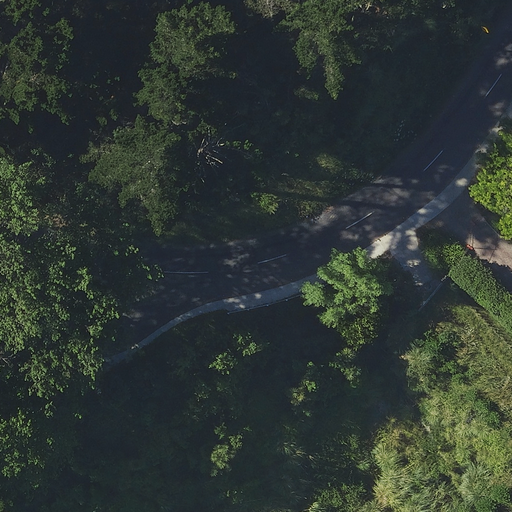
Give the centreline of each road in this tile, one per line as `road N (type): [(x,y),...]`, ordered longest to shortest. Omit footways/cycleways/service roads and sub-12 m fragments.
road 1 (residential): [(0,187),(178,269),(359,238)]
road 2 (residential): [(511,90),(495,121),(359,238)]
